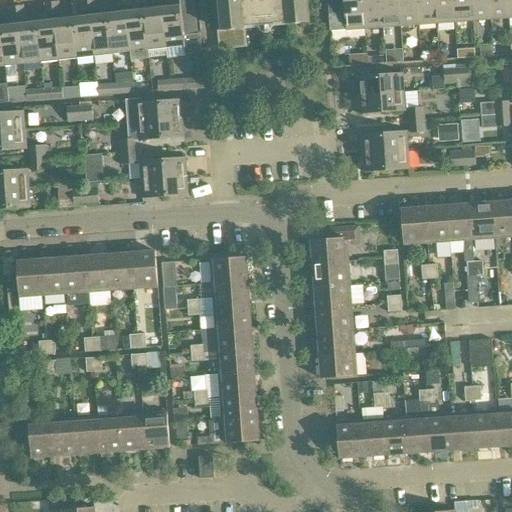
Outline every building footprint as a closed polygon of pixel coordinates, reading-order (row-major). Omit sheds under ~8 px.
[(88,0),(81,0),(83,11),(90,10),(88,0)] [(95,0),(88,0),(90,10),(90,16),(95,56),(112,54),(108,14),(98,16),(98,9),(96,9),(95,0)] [(117,13),(108,14),(112,54),(131,52),(124,0),(117,0),(118,7),(117,7),(117,13)] [(131,0),(124,0),(131,52),(132,60),(149,58),(149,49),(144,10),(136,11),(132,5),(131,0)] [(153,9),(144,10),(149,49),(166,47),(160,0),(153,0),(154,3),(153,9)] [(167,0),(160,0),(166,47),(185,45),(184,36),(197,35),(195,23),(183,25),(181,6),(172,7),(168,1),(167,0)] [(240,0),(218,0),(221,31),(244,29),(240,0)] [(240,0),(244,29),(245,29),(245,27),(265,25),(262,0),(240,0)] [(262,0),(265,25),(286,23),(286,25),(287,25),(284,0),(262,0)] [(307,0),(284,0),(287,25),(309,23),(307,0)] [(344,0),(345,13),(329,14),(330,31),(365,29),(363,0),(344,0)] [(381,0),(363,0),(365,29),(383,27),(381,0)] [(399,0),(381,0),(383,27),(401,26),(399,0)] [(417,0),(399,0),(401,26),(419,25),(417,0)] [(435,0),(417,0),(419,25),(437,24),(435,0)] [(453,0),(435,0),(437,24),(455,22),(453,0)] [(471,0),(453,0),(455,22),(473,21),(471,0)] [(489,0),(471,0),(473,21),(491,20),(489,0)] [(507,0),(489,0),(491,20),(509,18),(507,0)] [(45,22),(37,23),(41,62),(59,60),(54,21),(54,14),(52,3),(45,4),(47,15),(44,19),(45,22)] [(23,6),(17,7),(18,18),(19,25),(23,64),(41,62),(37,23),(28,24),(28,21),(25,18),(23,6)] [(17,7),(10,8),(11,19),(18,18),(17,7)] [(90,16),(72,19),(77,58),(95,56),(90,16)] [(72,19),(54,21),(59,60),(77,58),(72,19)] [(19,25),(1,27),(6,66),(23,64),(19,25)] [(480,57),(493,56),(492,45),(480,45),(480,57)] [(385,55),(367,57),(368,65),(386,64),(385,55)] [(457,69),(444,70),(445,84),(457,83),(457,69)] [(469,69),(457,69),(457,83),(470,82),(469,69)] [(402,73),(357,76),(359,95),(404,92),(402,73)] [(163,79),(158,80),(159,91),(194,89),(193,77),(168,79),(168,76),(163,76),(163,79)] [(93,89),(92,96),(135,93),(134,81),(98,84),(98,89),(93,89)] [(27,91),(9,92),(10,101),(27,100),(27,101),(63,98),(62,86),(26,89),(27,91)] [(433,106),(464,107),(464,91),(433,90),(433,106)] [(404,92),(359,95),(360,114),(405,111),(404,92)] [(181,99),(142,102),(142,98),(126,99),(127,122),(137,122),(182,118),(181,99)] [(508,102),(479,104),(480,116),(509,114),(508,102)] [(92,106),(80,107),(80,120),(93,119),(92,106)] [(80,107),(67,108),(68,121),(80,120),(80,107)] [(424,108),(409,109),(410,121),(424,120),(424,108)] [(23,111),(0,112),(0,131),(24,129),(23,111)] [(509,114),(480,116),(482,129),(510,127),(509,114)] [(182,118),(137,122),(127,122),(128,139),(134,139),(134,141),(184,138),(182,118)] [(424,120),(410,121),(411,134),(425,133),(424,120)] [(458,140),(457,125),(441,126),(442,141),(458,140)] [(24,129),(0,131),(0,150),(26,149),(24,129)] [(406,131),(361,134),(363,153),(408,150),(406,131)] [(134,139),(128,139),(120,140),(121,153),(135,151),(134,141),(134,139)] [(44,145),(30,146),(31,159),(45,158),(44,145)] [(408,150),(363,153),(364,172),(409,169),(408,150)] [(135,151),(121,153),(122,165),(136,164),(135,151)] [(475,151),(462,152),(463,165),(476,164),(475,151)] [(462,152),(450,153),(450,166),(463,165),(462,152)] [(185,157),(140,161),(142,180),(187,176),(185,157)] [(45,158),(31,159),(32,171),(46,170),(45,158)] [(27,169),(0,170),(0,189),(29,188),(27,169)] [(187,176),(142,180),(143,199),(188,196),(187,176)] [(29,188),(0,189),(0,209),(30,208),(29,188)] [(98,189),(86,190),(87,203),(99,202),(98,189)] [(86,190),(73,190),(74,204),(87,203),(86,190)] [(511,201),(492,203),(495,239),(511,237),(511,201)] [(492,203),(470,205),(473,240),(495,239),(492,203)] [(470,205),(447,206),(450,242),(473,240),(470,205)] [(447,206),(425,208),(427,244),(450,242),(447,206)] [(425,208),(401,210),(403,245),(427,244),(425,208)] [(332,239),(311,241),(313,265),(348,262),(347,246),(360,245),(359,227),(331,229),(332,239)] [(398,250),(383,251),(384,259),(398,258),(398,250)] [(156,251),(131,253),(134,288),(158,287),(156,251)] [(131,253),(108,254),(111,290),(134,288),(131,253)] [(108,254),(86,256),(88,292),(111,290),(108,254)] [(86,256),(63,258),(66,293),(88,292),(86,256)] [(247,257),(211,259),(213,283),(248,280),(247,257)] [(63,258),(40,259),(43,295),(66,293),(63,258)] [(398,258),(384,259),(384,267),(399,266),(398,258)] [(40,259),(16,261),(19,297),(43,295),(40,259)] [(348,262),(313,265),(314,288),(350,285),(348,262)] [(475,262),(467,263),(468,276),(476,276),(475,262)] [(483,262),(475,262),(476,276),(484,275),(483,262)] [(163,275),(175,274),(174,263),(163,264),(161,264),(161,275),(163,275)] [(362,284),(370,284),(370,264),(361,264),(362,284)] [(437,265),(429,266),(430,279),(438,279),(437,265)] [(422,281),(418,281),(419,287),(428,286),(427,279),(430,279),(429,266),(421,266),(422,281)] [(202,299),(188,299),(189,308),(202,307),(214,306),(250,304),(248,280),(213,283),(214,296),(202,297),(202,299)] [(350,285),(314,288),(316,310),(352,307),(350,285)] [(401,296),(386,297),(387,305),(401,304),(401,296)] [(250,304),(214,306),(216,329),(252,326),(250,304)] [(401,304),(387,305),(388,313),(402,312),(401,304)] [(202,307),(189,308),(189,315),(203,315),(202,307)] [(352,307),(316,310),(318,333),(353,330),(352,307)] [(217,344),(191,345),(191,353),(204,353),(253,349),(252,326),(216,329),(217,344)] [(353,330),(318,333),(319,355),(355,353),(353,330)] [(145,333),(137,334),(138,348),(146,348),(145,333)] [(137,334),(129,335),(130,349),(138,348),(137,334)] [(92,337),(84,338),(85,352),(93,352),(92,337)] [(100,337),(92,337),(93,352),(101,351),(100,337)] [(54,340),(46,341),(47,355),(55,354),(54,340)] [(491,340),(468,341),(471,369),(494,367),(491,340)] [(46,341),(38,341),(39,356),(47,355),(46,341)] [(417,341),(390,343),(391,350),(405,349),(407,349),(407,358),(409,358),(410,366),(447,364),(446,347),(417,349),(417,341)] [(451,367),(460,367),(459,342),(450,343),(451,367)] [(255,372),(253,349),(204,353),(204,360),(206,360),(206,362),(218,361),(219,374),(255,372)] [(405,349),(391,350),(391,358),(406,357),(405,349)] [(204,353),(191,353),(192,361),(204,360),(204,353)] [(355,353),(319,355),(321,379),(357,377),(355,353)] [(147,354),(139,355),(140,369),(148,368),(147,354)] [(139,355),(131,355),(132,370),(140,369),(139,355)] [(93,358),(85,359),(86,373),(94,372),(93,358)] [(101,358),(93,358),(94,372),(102,372),(101,358)] [(56,361),(48,362),(49,376),(57,375),(56,361)] [(48,362),(40,362),(41,376),(49,376),(48,362)] [(170,368),(171,378),(182,377),(181,367),(170,368)] [(255,372),(219,374),(221,397),(257,395),(255,372)] [(367,395),(366,385),(357,386),(358,395),(367,395)] [(473,387),(464,388),(465,402),(473,401),(473,387)] [(480,387),(473,387),(473,401),(481,401),(480,387)] [(435,390),(427,391),(431,453),(454,451),(451,415),(440,416),(439,402),(435,402),(435,390)] [(418,417),(406,418),(409,454),(431,453),(427,391),(419,391),(420,405),(418,409),(418,417)] [(389,393),(381,394),(382,408),(390,407),(389,393)] [(382,408),(381,394),(373,394),(374,408),(382,408)] [(257,395),(221,397),(222,420),(258,417),(257,395)] [(343,397),(335,397),(336,411),(344,410),(343,397)] [(209,398),(195,399),(195,407),(209,406),(209,398)] [(511,410),(497,412),(500,448),(511,446),(511,410)] [(167,412),(143,414),(146,450),(170,448),(167,412)] [(497,412),(474,413),(477,449),(500,448),(497,412)] [(474,413),(451,415),(454,451),(477,449),(474,413)] [(143,414),(120,416),(123,451),(146,450),(143,414)] [(120,416),(98,417),(100,453),(123,451),(120,416)] [(98,417),(75,419),(77,455),(100,453),(98,417)] [(210,436),(197,437),(198,446),(260,441),(258,417),(222,420),(210,421),(210,433),(210,436)] [(406,418),(383,420),(386,456),(409,454),(406,418)] [(75,419),(52,420),(55,456),(77,455),(75,419)] [(52,420),(28,422),(30,458),(55,456),(52,420)] [(386,456),(383,420),(360,421),(362,457),(386,456)] [(360,421),(336,423),(339,459),(362,457),(360,421)] [(213,456),(198,457),(200,479),(214,478),(213,456)]
